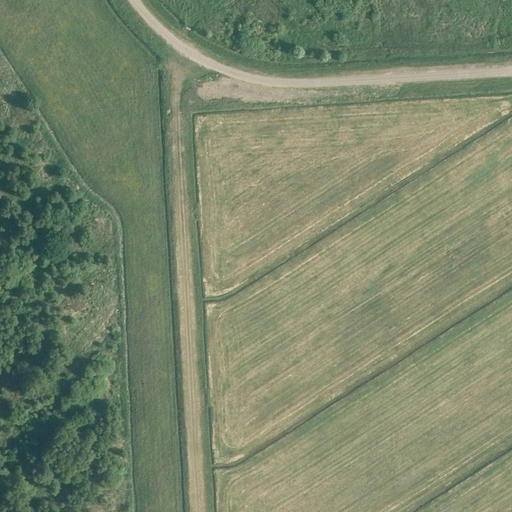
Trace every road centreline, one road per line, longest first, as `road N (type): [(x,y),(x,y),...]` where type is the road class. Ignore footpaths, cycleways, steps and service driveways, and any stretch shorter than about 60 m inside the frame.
road 1 (track): [(197,511),(176,112),(183,48)]
road 2 (tertiary): [(511,70),(304,83),(250,78),(190,53),(133,0)]
